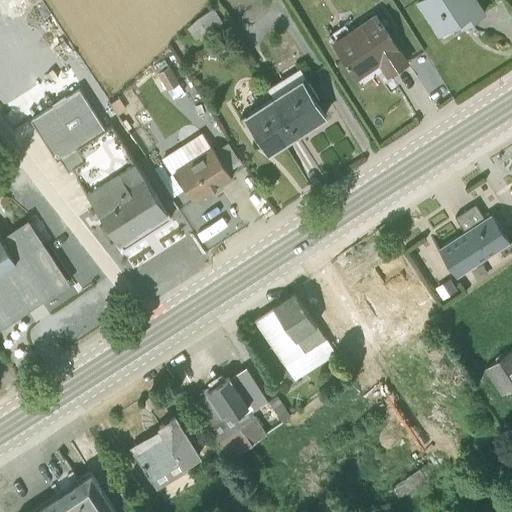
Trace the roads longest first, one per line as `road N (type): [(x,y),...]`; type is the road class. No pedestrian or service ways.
road 1 (primary): [(156,334),(511,105)]
road 2 (unclassified): [(0,128),(156,334)]
road 3 (primary): [(0,434),(156,334)]
